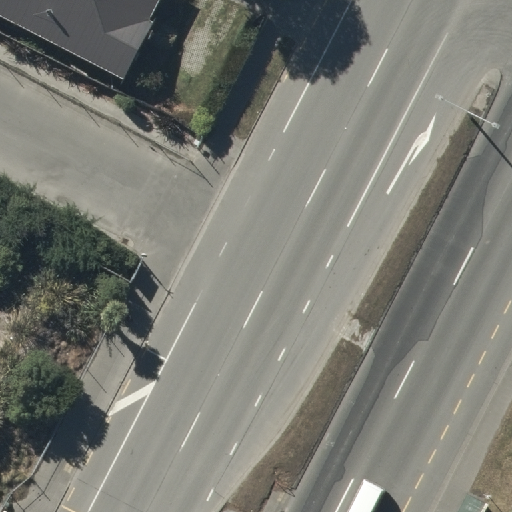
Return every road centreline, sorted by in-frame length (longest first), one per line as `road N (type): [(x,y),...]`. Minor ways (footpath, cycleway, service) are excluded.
road 1 (primary): [(138,511),(407,0)]
road 2 (primary): [(511,191),(349,511)]
